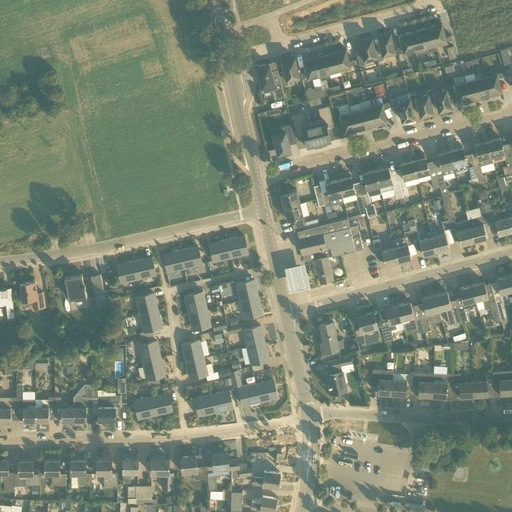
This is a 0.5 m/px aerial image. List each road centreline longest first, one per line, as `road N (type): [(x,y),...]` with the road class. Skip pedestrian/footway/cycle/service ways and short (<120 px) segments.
road 1 (residential): [(0,263),(261,209)]
road 2 (residential): [(511,111),(254,178)]
road 3 (residential): [(185,437),(168,293),(274,267)]
road 4 (residential): [(284,315),(511,252)]
road 5 (unclassified): [(307,419),(511,415)]
road 6 (residential): [(428,0),(431,8),(278,44),(270,15)]
road 7 (residential): [(0,442),(185,437)]
road 8 (secondary): [(254,178),(221,34)]
road 9 (residential): [(185,437),(307,419)]
